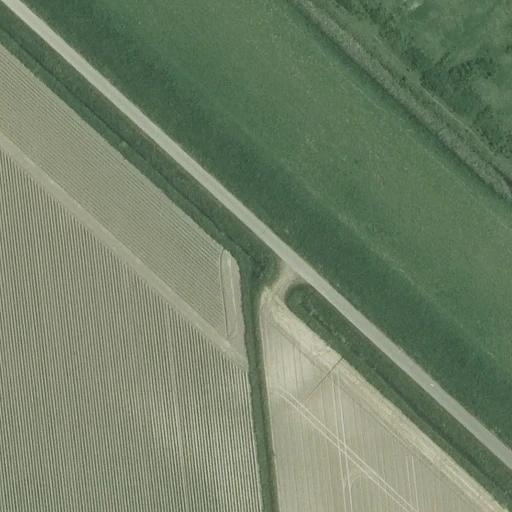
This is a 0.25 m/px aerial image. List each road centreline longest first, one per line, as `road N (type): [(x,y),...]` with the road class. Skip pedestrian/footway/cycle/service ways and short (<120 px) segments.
road 1 (unclassified): [(511,462),(291,273),(0,2)]
road 2 (track): [(107,0),(511,372)]
